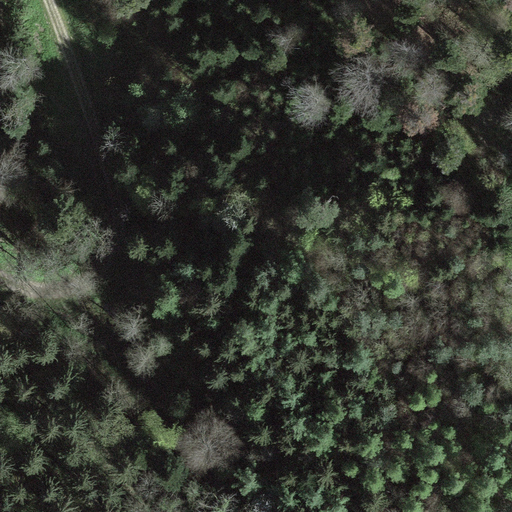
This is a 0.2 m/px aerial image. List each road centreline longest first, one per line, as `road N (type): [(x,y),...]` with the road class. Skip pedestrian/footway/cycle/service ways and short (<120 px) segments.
road 1 (unclassified): [(39,0),(109,179),(115,252),(101,274),(68,291),(29,290),(0,275)]
road 2 (track): [(0,399),(55,454),(92,511)]
